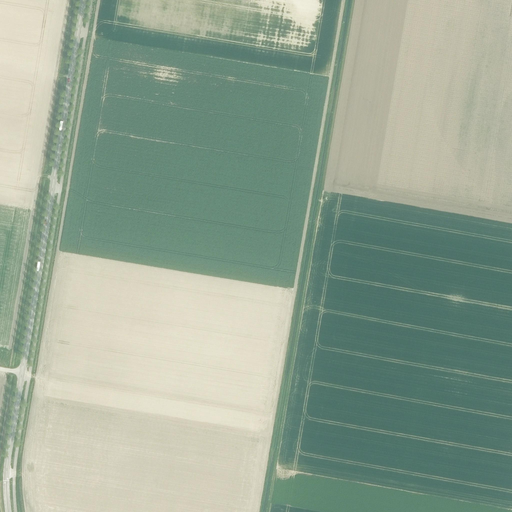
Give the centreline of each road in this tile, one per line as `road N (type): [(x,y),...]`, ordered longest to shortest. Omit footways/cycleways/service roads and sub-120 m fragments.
road 1 (tertiary): [(8,511),(7,458),(83,0)]
road 2 (track): [(0,415),(68,0)]
